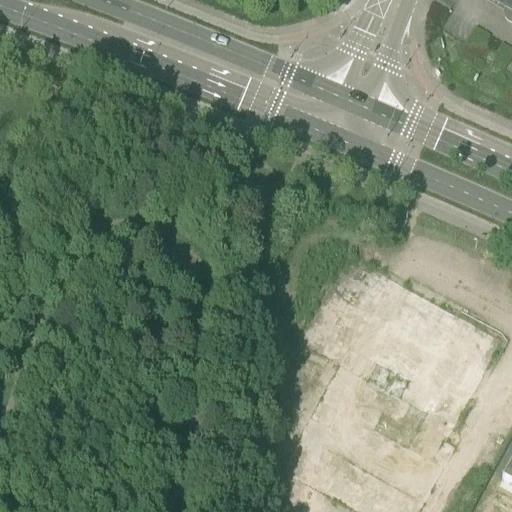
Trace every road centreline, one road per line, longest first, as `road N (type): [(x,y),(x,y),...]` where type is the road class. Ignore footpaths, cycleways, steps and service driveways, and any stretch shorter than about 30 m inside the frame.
road 1 (primary): [(0,8),(331,137)]
road 2 (primary): [(335,94),(99,0)]
road 3 (primary): [(331,137),(511,216)]
road 4 (primary): [(511,173),(363,107)]
